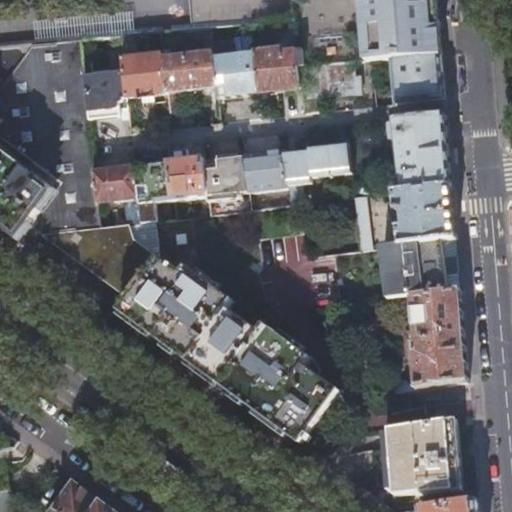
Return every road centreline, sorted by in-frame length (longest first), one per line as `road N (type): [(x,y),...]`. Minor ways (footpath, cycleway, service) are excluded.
road 1 (residential): [(510,511),(485,178)]
road 2 (secondary): [(0,318),(263,511)]
road 3 (residential): [(485,178),(469,0)]
